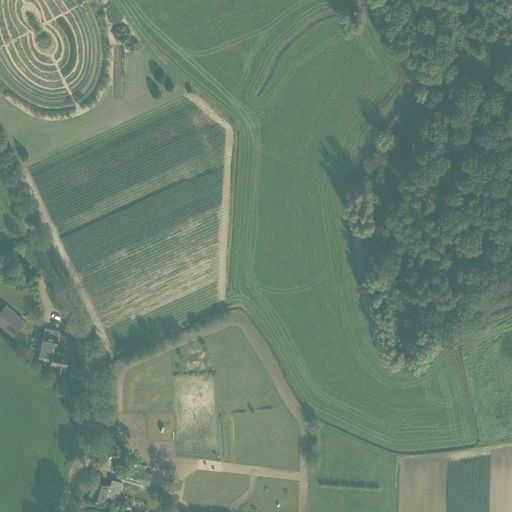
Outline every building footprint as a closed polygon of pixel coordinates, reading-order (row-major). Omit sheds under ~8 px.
[(5,305),(0,311),(0,325),(12,336),(25,321),(5,305)] [(45,328),(38,358),(50,360),(49,364),(55,365),(54,369),(64,371),(67,354),(53,351),(55,345),(57,337),(58,331),(45,328)] [(104,329),(97,332),(105,348),(112,345),(104,329)] [(116,477),(126,479),(140,484),(144,470),(130,466),(120,463),(116,477)] [(88,496),(94,497),(102,500),(105,491),(111,492),(113,486),(102,483),(93,480),(88,496)]
